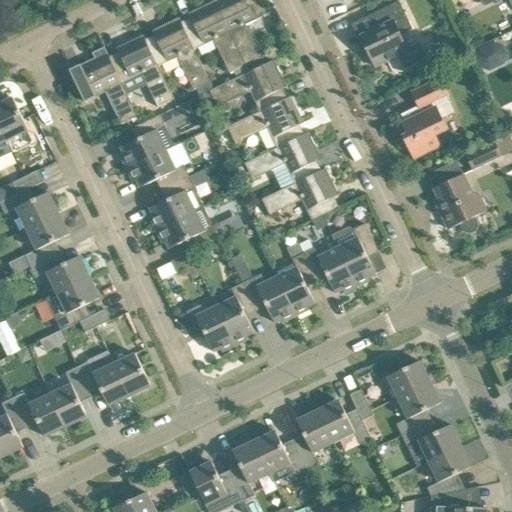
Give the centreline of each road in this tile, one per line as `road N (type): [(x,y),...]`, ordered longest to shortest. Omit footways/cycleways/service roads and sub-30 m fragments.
road 1 (residential): [(191,416),(19,49)]
road 2 (residential): [(430,299),(290,0)]
road 3 (residential): [(430,299),(191,416)]
road 4 (residential): [(511,457),(430,299)]
road 5 (residential): [(191,416),(57,484)]
